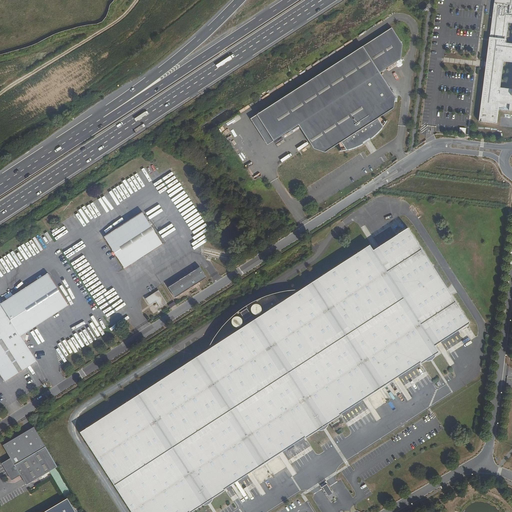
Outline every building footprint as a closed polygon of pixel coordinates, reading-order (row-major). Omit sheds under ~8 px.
[(511,0),(493,0),(494,1),(511,3),(511,92),(511,95),(511,0)] [(511,3),(494,1),(478,121),(497,123),(499,109),(511,110),(511,95),(511,92),(511,89),(501,88),(504,61),(511,62),(511,43),(507,43),(510,24),(511,24),(511,3)] [(339,143),(341,141),(346,150),(347,150),(347,149),(348,149),(349,149),(350,149),(351,148),(352,148),(353,148),(354,148),(354,147),(355,147),(356,147),(357,147),(357,146),(358,146),(359,146),(359,145),(360,145),(361,145),(361,144),(362,144),(363,144),(363,143),(364,143),(363,142),(365,141),(368,139),(369,138),(370,139),(371,139),(371,138),(372,138),(372,137),(373,137),(373,136),(374,136),(375,135),(376,134),(377,134),(377,133),(378,133),(378,132),(379,132),(379,131),(380,131),(380,130),(381,130),(381,129),(382,128),(383,127),(383,126),(378,118),(380,117),(394,108),(395,96),(380,72),(401,59),(403,44),(392,27),(257,113),(274,139),(299,124),(310,142),(314,148),(325,151),(339,143)] [(274,139),(257,113),(250,117),(267,144),(274,139)] [(386,122),(380,117),(378,118),(383,126),(384,126),(385,125),(386,124),(386,122)] [(104,236),(125,269),(164,244),(143,211),(104,236)] [(405,220),(79,432),(131,511),(188,511),(189,511),(190,511),(225,490),(224,489),(305,436),(305,437),(341,415),(340,413),(420,361),(421,362),(439,351),(435,344),(470,322),(405,220)] [(197,261),(165,282),(172,293),(203,272),(197,261)] [(47,273),(0,303),(0,376),(4,383),(36,362),(23,342),(26,333),(68,306),(47,273)] [(147,297),(146,301),(148,303),(152,303),(156,301),(159,305),(162,306),(164,304),(165,300),(158,290),(147,297)] [(255,317),(261,309),(254,304),(248,311),(255,317)] [(229,323),(235,329),(242,322),(236,316),(229,323)] [(2,445),(11,459),(14,465),(44,447),(33,427),(2,445)] [(44,447),(14,465),(11,459),(1,465),(11,480),(50,457),(44,447)] [(21,477),(26,486),(57,468),(50,457),(11,480),(12,482),(21,477)] [(333,493),(327,483),(322,486),(328,496),(333,493)] [(74,511),(67,499),(44,511),(74,511)]
